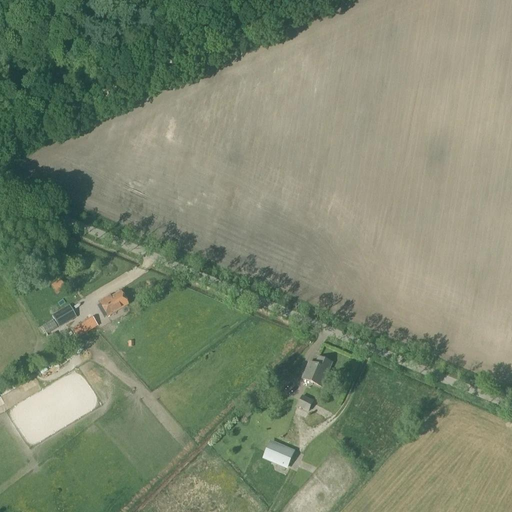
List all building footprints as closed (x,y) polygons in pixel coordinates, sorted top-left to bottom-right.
[(126,305),(119,293),(108,300),(107,298),(97,303),(106,318),(126,305)] [(58,328),(75,318),(68,306),(51,316),(58,328)] [(70,330),(75,338),(76,340),(97,326),(91,317),(70,330)] [(89,355),(108,348),(105,340),(85,347),(89,355)] [(318,358),(315,366),(309,364),(303,379),(321,387),(331,364),(318,358)] [(302,396),(297,407),(308,412),(313,401),(302,396)] [(270,444),(264,459),(287,468),(293,454),(270,444)]
